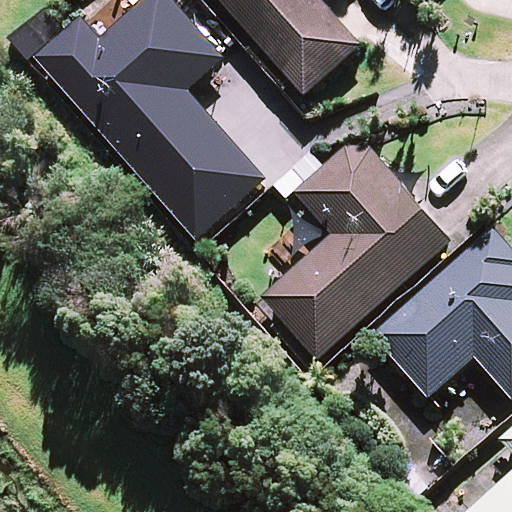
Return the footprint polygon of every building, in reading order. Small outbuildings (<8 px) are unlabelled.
[(53,10),(22,37),(15,43),(31,62),(38,55),(202,242),(270,182),(191,92),(228,60),(174,0),(156,0),(108,43),(87,19),(73,32),(53,10)] [(226,0),(310,95),(365,47),(323,0),(226,0)] [(455,242),(364,139),(301,195),(338,236),(268,298),(322,359),(455,242)] [(511,247),(496,231),(379,337),(434,398),(479,357),(511,393),(511,247)] [(511,511),(511,437),(509,440),(511,443),(511,479),(475,511),(511,511)]
